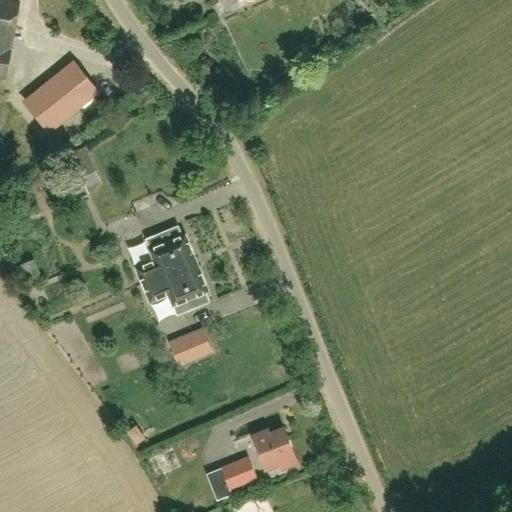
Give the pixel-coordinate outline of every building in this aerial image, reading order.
[(0,0),(0,35),(10,37),(12,38),(18,4),(0,0)] [(222,0),(227,11),(250,0),(222,0)] [(10,37),(0,35),(0,78),(5,79),(10,47),(8,47),(10,37)] [(97,92),(74,63),(26,102),(49,131),(97,92)] [(85,144),(36,192),(47,202),(64,185),(71,199),(101,182),(85,144)] [(135,179),(90,196),(101,223),(146,206),(135,179)] [(143,286),(198,263),(186,234),(182,236),(178,226),(147,239),(151,249),(150,249),(154,260),(135,267),(143,286)] [(209,291),(198,263),(143,286),(150,303),(169,295),(173,306),(174,305),(178,315),(209,302),(205,292),(209,291)] [(88,331),(98,329),(94,307),(84,309),(88,331)] [(213,351),(203,329),(170,342),(180,365),(213,351)] [(269,429),(254,435),(267,468),(279,464),(281,469),(298,463),(286,431),(272,436),(269,429)] [(249,456),(221,467),(230,488),(257,477),(249,456)]
